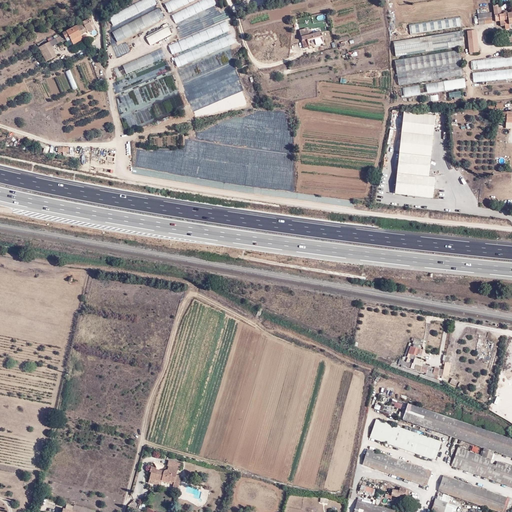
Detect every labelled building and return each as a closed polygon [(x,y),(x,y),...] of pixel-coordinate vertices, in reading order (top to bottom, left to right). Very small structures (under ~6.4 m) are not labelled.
[(113,25),(151,7),(152,8),(158,5),(155,0),(140,0),(108,15),(113,25)] [(167,0),(164,1),(168,11),(194,0),(167,0)] [(214,0),(202,0),(171,14),(175,23),(216,4),(214,0)] [(382,1),(335,15),(337,25),(385,11),(382,1)] [(504,13),(504,11),(503,4),(495,5),(497,22),(501,22),(501,26),(506,26),(507,29),(511,28),(511,25),(511,24),(511,12),(509,13),(504,13)] [(160,8),(112,28),(117,39),(165,20),(160,8)] [(486,18),(487,23),(494,22),(493,12),(479,14),(480,19),(486,18)] [(380,14),(337,26),(340,37),(383,26),(380,14)] [(459,17),(409,24),(411,34),(461,27),(459,17)] [(89,19),(78,25),(83,34),(88,32),(88,33),(93,30),(91,26),(92,25),(89,19)] [(172,53),(230,31),(226,21),(189,35),(186,27),(177,30),(181,40),(168,45),(172,53)] [(85,38),(83,34),(78,25),(66,32),(66,33),(41,46),(49,60),(59,54),(54,45),(68,38),(68,37),(72,35),(76,43),(85,38)] [(145,36),(150,45),(171,34),(166,25),(145,36)] [(478,28),(468,30),(471,54),(480,52),(478,28)] [(310,29),(302,31),(306,48),(326,43),(324,32),(311,34),(310,29)] [(462,31),(396,42),(398,56),(465,45),(462,31)] [(178,70),(182,83),(202,76),(199,68),(196,57),(234,44),(231,35),(202,44),(203,47),(173,57),(176,66),(196,60),(197,63),(178,70)] [(126,42),(113,47),(116,57),(130,52),(126,42)] [(163,48),(116,65),(116,66),(120,76),(128,73),(123,73),(148,64),(146,64),(146,61),(152,61),(153,63),(155,81),(171,75),(171,73),(165,57),(165,53),(163,48)] [(399,73),(463,62),(461,50),(397,60),(399,73)] [(389,56),(343,64),(344,74),(390,66),(389,56)] [(511,56),(471,60),(472,69),(511,66),(511,56)] [(466,75),(463,62),(399,73),(401,86),(466,75)] [(227,66),(185,83),(187,89),(192,87),(194,90),(196,89),(196,87),(205,84),(206,87),(231,77),(227,66)] [(511,68),(472,73),(473,82),(511,78),(511,68)] [(67,92),(77,88),(70,69),(59,74),(67,92)] [(464,77),(400,88),(402,98),(466,88),(464,77)] [(403,112),(399,153),(431,157),(435,115),(403,112)] [(394,144),(397,130),(390,129),(387,143),(394,144)] [(399,153),(397,173),(429,176),(431,157),(399,153)] [(133,168),(132,173),(148,176),(149,171),(133,168)] [(435,177),(429,176),(397,173),(395,193),(433,198),(435,177)] [(423,341),(414,338),(412,345),(422,348),(423,341)] [(424,350),(413,347),(409,358),(412,359),(414,355),(416,356),(416,354),(422,355),(424,350)] [(420,371),(426,373),(428,368),(424,367),(425,365),(422,364),(424,361),(415,358),(413,363),(412,363),(410,368),(420,371)] [(411,364),(400,359),(398,364),(409,368),(411,364)] [(426,373),(426,375),(431,378),(432,374),(437,376),(439,370),(428,367),(428,368),(426,373)] [(400,408),(402,403),(394,400),(392,405),(400,408)] [(511,439),(408,404),(402,419),(484,447),(482,456),(458,448),(452,466),(511,486),(511,466),(497,462),(496,466),(490,464),(494,451),(511,456),(511,439)] [(441,442),(376,420),(370,437),(435,460),(441,442)] [(431,472),(367,450),(362,464),(426,486),(431,472)] [(168,466),(178,469),(180,469),(181,464),(169,461),(167,466),(168,466)] [(176,475),(177,473),(167,470),(166,470),(165,471),(164,472),(156,470),(157,468),(151,467),(150,472),(151,473),(149,480),(161,483),(162,480),(170,482),(170,481),(174,482),(173,486),(173,487),(178,488),(181,477),(176,475)] [(505,511),(510,499),(443,476),(438,490),(500,511),(505,511)] [(375,489),(361,485),(359,491),(374,496),(375,489)] [(388,498),(391,499),(391,496),(405,498),(406,489),(400,488),(399,491),(392,490),(389,489),(388,498)] [(435,499),(431,511),(435,511),(444,511),(447,503),(439,500),(440,497),(438,496),(437,499),(435,499)] [(395,511),(396,511),(372,504),(373,500),(364,498),(364,499),(358,498),(354,511),(395,511)]
